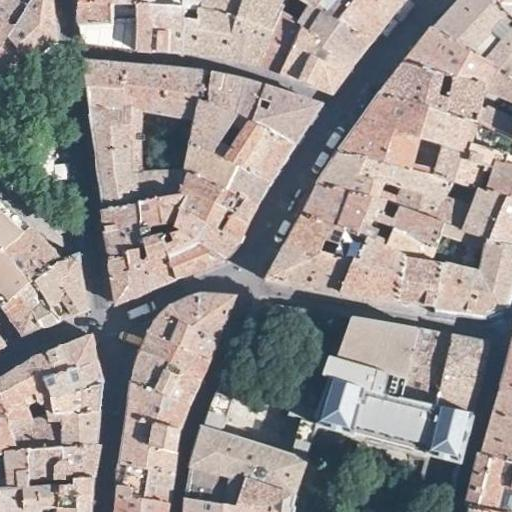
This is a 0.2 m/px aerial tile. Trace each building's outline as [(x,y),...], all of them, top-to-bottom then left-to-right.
[(0,0),(0,16),(13,26),(27,7),(17,0),(0,0)] [(7,37),(28,60),(58,40),(56,31),(52,4),(51,0),(30,0),(27,7),(13,26),(7,37)] [(184,28),(184,0),(173,0),(173,6),(139,4),(138,48),(140,49),(146,49),(162,50),(167,50),(184,52),(184,28)] [(184,0),(184,28),(184,52),(194,53),(209,55),(219,56),(238,60),(258,65),(282,11),(285,4),(275,0),(184,0)] [(299,0),(307,4),(344,26),(366,38),(373,43),(386,26),(389,23),(407,1),(406,0),(299,0)] [(459,43),(475,53),(485,59),(486,58),(503,69),(511,75),(511,17),(505,10),(497,1),(495,0),(459,0),(434,27),(459,43)] [(511,0),(495,0),(497,1),(505,10),(511,17),(511,0)] [(79,12),(80,22),(109,23),(109,3),(103,4),(78,2),(78,4),(78,8),(79,12)] [(114,45),(138,48),(139,4),(131,4),(109,3),(109,23),(80,22),(80,30),(80,33),(81,41),(94,42),(100,43),(114,45)] [(307,4),(297,19),(296,20),(304,27),(326,46),(339,56),(353,68),(359,60),(362,57),(373,43),(366,38),(344,26),(307,4)] [(297,19),(282,11),(258,65),(270,69),(282,73),(304,27),(296,20),(297,19)] [(0,53),(15,70),(21,65),(28,60),(7,37),(13,26),(0,16),(0,53)] [(343,81),(353,68),(339,56),(326,46),(304,27),(282,73),(289,76),(320,88),(334,93),(343,81)] [(419,66),(443,72),(452,75),(464,78),(485,82),(483,91),(510,101),(511,101),(511,75),(503,69),(486,58),(485,59),(475,53),(459,43),(434,27),(420,44),(405,63),(419,66)] [(0,80),(15,70),(0,53),(0,80)] [(204,71),(169,67),(83,59),(91,117),(100,188),(102,208),(137,201),(177,194),(180,184),(182,186),(186,169),(183,167),(198,99),(200,99),(200,96),(204,71)] [(392,79),(380,93),(391,97),(399,100),(400,97),(432,108),(455,115),(478,121),(481,100),(483,91),(485,82),(464,78),(452,75),(447,97),(439,95),(443,72),(419,66),(405,63),(392,79)] [(210,72),(205,101),(235,114),(246,79),(238,78),(210,72)] [(246,79),(235,114),(229,124),(241,130),(247,120),(249,121),(257,105),(260,97),(266,85),(262,84),(260,83),(256,82),(246,79)] [(249,121),(247,120),(249,121),(257,124),(274,134),(295,147),(303,136),(309,127),(325,103),(291,93),(266,85),(260,97),(269,101),(266,112),(257,105),(249,121)] [(483,91),(481,100),(511,115),(511,101),(510,101),(483,91)] [(358,125),(341,149),(369,158),(386,163),(396,129),(423,137),(432,108),(400,97),(399,100),(391,97),(380,93),(358,125)] [(205,101),(200,99),(198,99),(183,167),(186,169),(259,205),(260,203),(269,185),(280,170),(295,147),(274,134),(257,124),(249,121),(247,120),(241,130),(231,146),(219,140),(229,124),(235,114),(205,101)] [(511,115),(481,100),(478,121),(480,121),(495,129),(511,136),(511,115)] [(455,115),(432,108),(423,137),(435,141),(473,153),(475,143),(480,121),(478,121),(455,115)] [(423,137),(396,129),(386,163),(415,169),(423,137)] [(473,153),(435,141),(426,172),(455,181),(474,186),(480,161),(471,159),(473,153)] [(511,158),(475,143),(473,153),(471,159),(480,161),(495,167),(488,190),(511,199),(511,158)] [(331,164),(318,184),(372,196),(376,178),(362,176),(369,158),(341,149),(331,164)] [(386,163),(369,158),(362,176),(376,178),(372,196),(385,199),(398,204),(442,222),(447,223),(453,197),(451,195),(455,181),(426,172),(415,169),(386,163)] [(259,205),(186,169),(182,186),(251,221),(255,213),(259,205)] [(246,230),(251,221),(182,186),(180,184),(177,194),(184,192),(180,206),(241,242),(245,231),(246,230)] [(310,199),(302,215),(318,219),(333,224),(356,234),(363,217),(378,223),(392,229),(415,238),(436,246),(440,233),(442,222),(398,204),(391,217),(382,214),(385,199),(372,196),(318,184),(310,199)] [(464,230),(511,245),(511,199),(488,190),(480,188),(464,230)] [(222,262),(241,242),(180,206),(184,192),(177,194),(137,201),(140,225),(144,247),(152,290),(181,278),(198,272),(222,262)] [(17,293),(30,282),(9,256),(6,252),(6,251),(6,250),(31,225),(18,213),(15,210),(0,197),(0,305),(1,306),(17,293)] [(137,201),(102,208),(104,217),(110,256),(126,253),(125,249),(144,247),(140,225),(137,201)] [(318,219),(302,215),(293,232),(284,249),(358,258),(367,236),(374,239),(378,230),(378,223),(363,217),(356,234),(333,224),(318,219)] [(443,260),(443,261),(435,306),(467,311),(471,312),(486,314),(505,308),(511,285),(511,245),(464,230),(447,223),(442,222),(440,233),(483,247),(477,268),(443,260)] [(51,266),(63,259),(53,248),(31,225),(6,250),(6,251),(6,252),(9,256),(30,282),(33,279),(51,266)] [(403,254),(403,255),(433,260),(436,246),(415,238),(392,229),(390,234),(385,232),(381,243),(403,254)] [(275,266),(268,280),(284,282),(376,296),(397,300),(403,255),(403,254),(381,243),(374,239),(367,236),(358,258),(284,249),(275,266)] [(135,296),(152,290),(144,247),(125,249),(126,253),(110,256),(115,292),(117,303),(135,296)] [(62,286),(68,293),(72,299),(82,313),(89,310),(85,286),(80,254),(63,259),(51,266),(59,281),(62,286)] [(433,260),(403,255),(397,300),(421,304),(435,306),(443,261),(433,260)] [(72,299),(68,293),(61,299),(55,291),(62,286),(59,281),(51,266),(33,279),(35,281),(52,309),(61,321),(71,317),(82,313),(72,299)] [(51,324),(61,321),(52,309),(35,281),(33,279),(30,282),(17,293),(35,316),(42,328),(51,324)] [(22,336),(42,328),(35,316),(17,293),(1,306),(13,323),(22,336)] [(161,316),(148,332),(178,344),(197,352),(211,358),(212,355),(224,325),(236,296),(211,294),(201,293),(188,297),(173,306),(163,315),(161,316)] [(349,434),(352,434),(354,433),(429,454),(462,463),(465,453),(470,431),(474,413),(440,405),(403,396),(422,328),(385,322),(349,316),(335,355),(328,376),(323,390),(315,425),(349,434)] [(457,336),(422,328),(403,396),(440,405),(474,413),(481,383),(490,343),(457,336)] [(166,359),(169,360),(181,368),(199,381),(200,379),(206,368),(211,358),(197,352),(178,344),(148,332),(144,341),(141,349),(154,354),(166,359)] [(76,367),(98,359),(95,347),(93,335),(70,343),(67,344),(46,352),(45,353),(50,364),(53,364),(57,374),(76,367)] [(137,362),(131,382),(166,396),(188,405),(189,402),(194,393),(199,381),(181,368),(178,374),(165,368),(169,360),(166,359),(154,354),(141,349),(137,362)] [(484,455),(511,461),(511,350),(509,363),(500,396),(489,441),(484,455)] [(45,353),(33,359),(15,369),(0,377),(0,395),(15,439),(16,449),(98,444),(99,430),(99,425),(100,409),(53,414),(52,397),(51,397),(44,379),(57,374),(53,364),(50,364),(45,353)] [(83,390),(103,383),(101,372),(98,359),(76,367),(57,374),(44,379),(51,397),(52,397),(83,390)] [(219,384),(203,424),(221,430),(230,399),(240,402),(244,403),(252,373),(227,365),(219,384)] [(119,462),(175,472),(176,462),(181,429),(182,427),(188,405),(166,396),(131,382),(124,431),(119,462)] [(195,449),(193,459),(292,492),(294,484),(297,477),(303,460),(304,457),(306,457),(311,442),(315,425),(323,390),(294,382),(284,416),(299,420),(291,453),(230,433),(221,430),(203,424),(202,426),(201,428),(200,431),(198,439),(195,449)] [(102,395),(103,383),(83,390),(52,397),(53,414),(100,409),(102,396),(102,395)] [(0,451),(3,451),(3,449),(16,449),(15,439),(0,395),(0,451)] [(244,403),(240,402),(230,433),(291,453),(299,420),(284,416),(244,403)] [(3,449),(3,451),(6,487),(33,485),(33,479),(63,478),(72,477),(76,477),(93,476),(97,462),(97,460),(101,444),(98,444),(16,449),(3,449)] [(473,498),(471,506),(497,511),(511,511),(511,461),(484,455),(473,498)] [(292,492),(193,459),(192,462),(187,490),(184,511),(293,511),(295,493),(292,492)] [(116,488),(115,495),(171,502),(171,498),(172,490),(172,488),(175,472),(119,462),(118,472),(116,488)] [(76,484),(60,485),(58,507),(57,511),(90,511),(93,476),(76,477),(76,484)] [(33,485),(6,487),(8,510),(43,508),(58,507),(60,485),(33,485)] [(6,487),(0,487),(0,511),(8,511),(8,510),(6,487)] [(113,511),(169,511),(171,502),(115,495),(115,501),(114,506),(113,511)]
